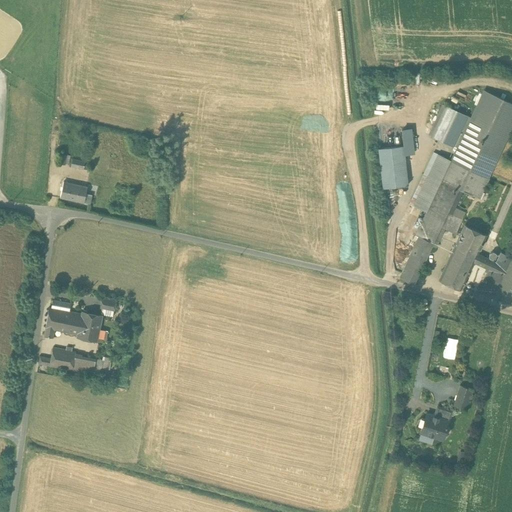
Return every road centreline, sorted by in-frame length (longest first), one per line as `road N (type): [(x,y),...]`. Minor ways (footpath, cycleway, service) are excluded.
road 1 (unclassified): [(52,209),(511,314)]
road 2 (unclassified): [(11,511),(52,209)]
